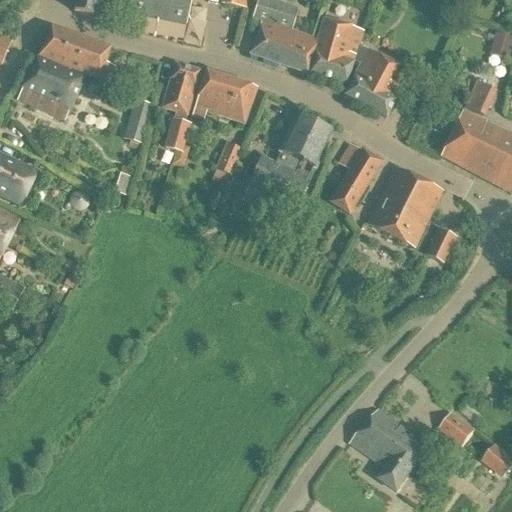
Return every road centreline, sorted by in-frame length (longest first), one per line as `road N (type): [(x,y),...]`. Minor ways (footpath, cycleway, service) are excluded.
road 1 (tertiary): [(511,223),(478,195),(311,100),(248,73),(83,27),(53,8)]
road 2 (tertiary): [(287,511),(323,456),(511,232)]
